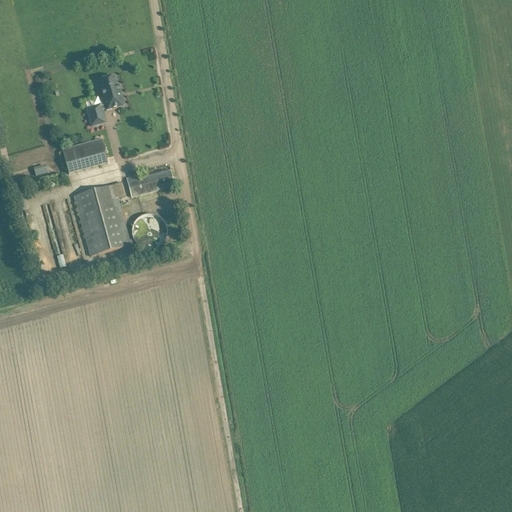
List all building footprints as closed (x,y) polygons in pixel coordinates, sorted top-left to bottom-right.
[(105,124),(102,111),(105,111),(105,112),(124,107),(119,86),(117,86),(114,78),(100,82),(104,99),(102,99),(104,106),(101,107),(101,106),(96,107),(98,112),(89,114),(87,109),(86,110),(91,127),(105,124)] [(93,143),(100,167),(108,165),(101,141),(93,143)] [(47,174),(46,169),(34,172),(36,177),(47,174)] [(131,178),(127,180),(132,199),(138,197),(159,192),(175,188),(171,171),(132,181),(131,178)] [(74,198),(90,258),(133,246),(130,234),(128,235),(118,199),(126,197),(122,184),(74,198)] [(168,232),(167,229),(166,227),(166,225),(164,222),(162,219),(158,217),(155,216),(149,215),(147,215),(144,216),(141,217),(138,219),(136,221),(134,223),(133,225),(132,230),(131,234),(133,240),(136,244),(139,248),(141,249),(144,250),(146,251),(150,251),(154,250),(157,249),(160,248),(163,245),(166,241),(167,238),(168,234),(168,232)]
